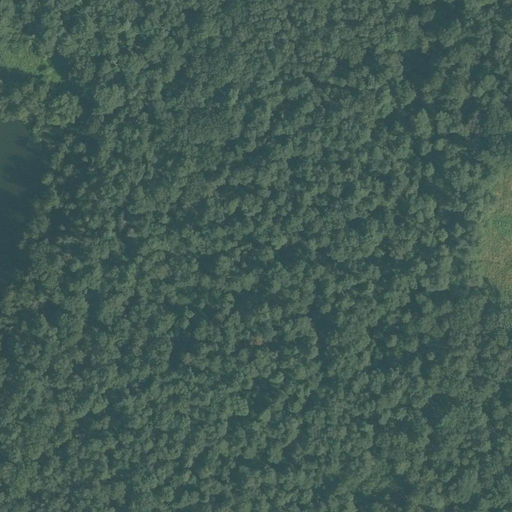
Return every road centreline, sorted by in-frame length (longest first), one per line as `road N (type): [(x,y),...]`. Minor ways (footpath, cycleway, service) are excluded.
road 1 (track): [(0,402),(107,161),(134,60)]
road 2 (track): [(0,31),(134,60)]
